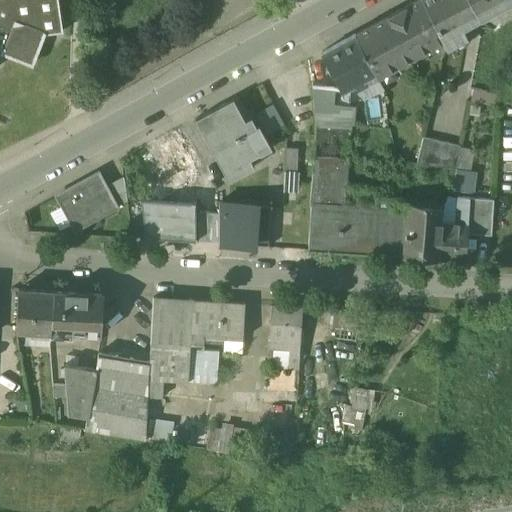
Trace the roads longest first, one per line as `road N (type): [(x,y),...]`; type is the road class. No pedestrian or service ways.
road 1 (unclassified): [(511,292),(21,257),(0,248)]
road 2 (tertiary): [(0,190),(353,0)]
